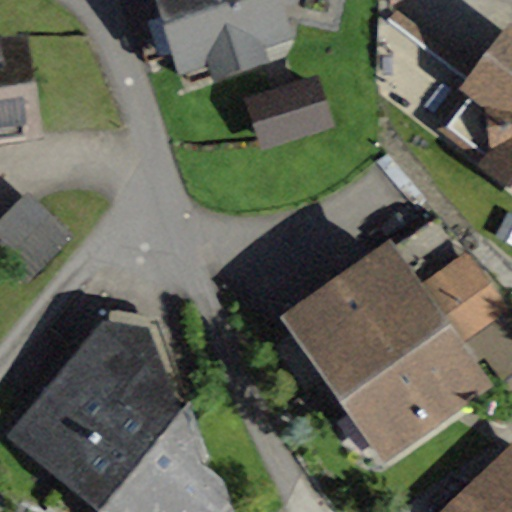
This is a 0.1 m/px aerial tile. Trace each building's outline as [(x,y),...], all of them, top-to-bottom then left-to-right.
[(268,0),(130,0),(129,1),(148,61),(181,51),(191,82),(262,60),(257,45),(280,38),(268,0)] [(511,40),(511,41),(445,128),(511,179),(511,40)] [(22,49),(0,52),(0,142),(34,138),(22,49)] [(256,103),(269,143),(328,123),(315,84),(256,103)] [(0,241),(34,276),(75,236),(33,193),(0,225),(0,241)] [(442,220),(298,320),(388,446),(477,383),(450,345),(500,310),(478,277),(486,271),(442,220)] [(72,340),(9,418),(26,432),(23,436),(25,438),(28,434),(73,471),(65,480),(67,482),(74,472),(109,500),(100,510),(102,511),(103,511),(111,502),(122,511),(218,511),(210,487),(195,474),(207,459),(189,406),(174,424),(162,414),(158,402),(144,391),(154,381),(140,341),(106,336),(90,355),(72,340)] [(511,511),(511,458),(458,509),(460,511),(511,511)]
